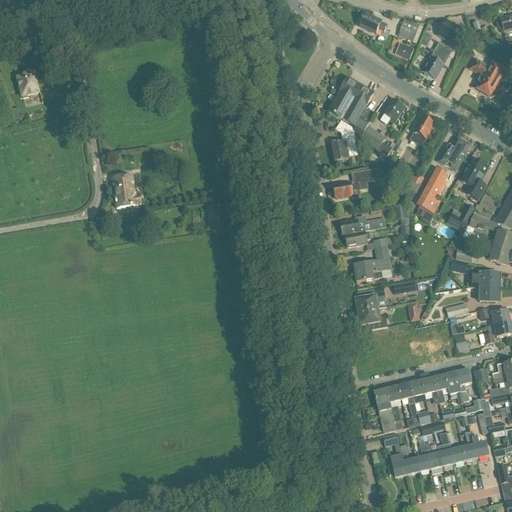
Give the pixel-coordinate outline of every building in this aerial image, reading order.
[(498,20),(511,16),(510,11),(496,15),(498,20)] [(497,25),(496,27),(496,28),(497,29),(498,30),(499,31),(500,31),(501,31),(504,31),(504,34),(511,32),(511,16),(500,20),(501,22),(499,22),(498,23),(497,25)] [(361,27),(360,28),(376,36),(378,31),(384,34),(387,27),(381,24),(366,17),(363,22),(362,23),(360,25),(361,27)] [(447,21),(437,38),(455,49),(465,32),(447,21)] [(404,22),(396,42),(405,45),(407,41),(416,45),(422,29),(423,29),(424,27),(417,24),(416,26),(404,22)] [(426,48),(431,38),(425,35),(420,44),(426,48)] [(431,60),(423,74),(435,81),(444,67),(438,64),(441,59),(444,61),(450,49),(441,44),(434,55),(431,60)] [(402,59),(409,62),(413,51),(406,48),(402,59)] [(275,52),(267,54),(269,65),(277,64),(275,52)] [(476,61),(470,71),(482,77),(474,90),(490,99),(492,99),(493,99),(494,99),(495,98),(496,97),(496,95),(496,94),(495,93),(494,91),(505,73),(489,64),(487,68),(476,61)] [(25,77),(18,79),(23,100),(28,99),(28,96),(38,94),(33,74),(24,76),(25,77)] [(339,79),(330,79),(330,86),(331,86),(331,89),(338,89),(338,86),(339,86),(339,79)] [(329,110),(328,112),(330,112),(329,114),(341,121),(341,120),(355,128),(357,129),(355,133),(360,136),(368,123),(360,118),(373,96),(348,81),(333,107),(331,106),(330,108),(329,110)] [(393,102),(384,116),(396,124),(405,110),(403,109),(403,107),(401,106),(399,106),(393,102)] [(415,134),(411,142),(422,148),(426,141),(434,127),(429,124),(429,122),(426,120),(424,121),(423,120),(415,134)] [(335,132),(341,135),(354,133),(353,128),(342,121),(335,132)] [(369,129),(361,141),(378,153),(386,141),(369,129)] [(349,159),(358,158),(354,133),(341,135),(341,136),(343,144),(332,146),(335,165),(342,163),(343,165),(347,164),(347,163),(349,162),(349,159)] [(448,147),(439,164),(456,174),(471,148),(457,140),(452,149),(448,147)] [(399,142),(392,152),(399,156),(406,146),(399,142)] [(166,154),(153,155),(154,165),(168,163),(166,154)] [(384,164),(387,159),(382,155),(379,160),(380,161),(384,164)] [(379,160),(373,156),(370,162),(376,166),(380,161),(379,160)] [(474,162),(461,183),(470,188),(466,195),(478,202),(486,188),(479,185),(488,170),(484,168),(484,166),(479,163),(477,164),(474,162)] [(441,169),(420,207),(434,215),(439,206),(436,204),(446,186),(449,188),(455,177),(441,169)] [(335,194),(334,196),(335,199),(336,200),(336,201),(352,199),(351,193),(359,191),(359,193),(367,191),(365,179),(375,177),(374,171),(362,173),(363,174),(355,176),(357,185),(350,186),(350,185),(343,186),(344,187),(334,189),(335,194)] [(331,178),(332,187),(349,184),(347,175),(331,178)] [(132,177),(112,180),(116,210),(137,207),(136,207),(142,206),(140,196),(135,197),(132,177)] [(406,182),(404,195),(415,196),(416,191),(418,192),(418,186),(420,186),(420,184),(406,182)] [(511,194),(495,225),(511,232),(511,194)] [(360,208),(361,212),(387,208),(386,204),(360,208)] [(452,215),(446,226),(463,235),(476,211),(466,206),(459,219),(452,215)] [(224,207),(214,208),(215,218),(221,217),(221,219),(225,219),(224,207)] [(407,207),(391,210),(393,224),(409,222),(407,207)] [(239,228),(238,217),(228,218),(229,229),(239,228)] [(348,217),(339,219),(343,237),(345,237),(359,235),(365,234),(385,230),(383,221),(365,224),(365,219),(356,221),(356,222),(349,223),(348,217)] [(474,218),(469,229),(486,236),(488,231),(498,235),(500,229),(474,218)] [(359,235),(345,237),(347,250),(367,247),(366,243),(370,242),(369,234),(365,235),(365,234),(359,235)] [(511,238),(499,234),(494,249),(511,254),(511,252),(511,238)] [(410,244),(409,236),(401,237),(401,245),(410,244)] [(366,248),(366,252),(387,248),(393,247),(392,241),(373,244),(373,247),(366,248)] [(378,263),(354,267),(357,285),(373,282),(373,281),(382,280),(381,274),(391,272),(389,261),(388,255),(387,248),(375,250),(378,263)] [(494,249),(490,263),(508,268),(511,254),(494,249)] [(458,251),(455,261),(472,265),(474,255),(458,251)] [(455,263),(453,272),(466,275),(468,266),(455,263)] [(471,275),(470,290),(480,291),(480,290),(500,291),(500,277),(481,276),(471,275)] [(407,285),(395,287),(396,297),(409,295),(407,285)] [(480,290),(480,291),(479,304),(499,304),(500,291),(480,290)] [(367,300),(355,302),(357,315),(378,312),(377,303),(386,302),(384,291),(366,294),(367,300)] [(466,306),(446,311),(449,320),(468,316),(466,306)] [(488,311),(479,313),(481,322),(490,319),(488,311)] [(378,312),(357,315),(360,329),(371,327),(372,332),(387,330),(385,319),(379,320),(378,312)] [(492,316),(494,328),(510,325),(508,313),(492,316)] [(420,323),(418,314),(409,316),(410,325),(420,323)] [(460,324),(452,326),(454,334),(462,332),(460,324)] [(494,328),(496,338),(496,340),(511,336),(511,335),(510,325),(494,328)] [(494,328),(487,328),(489,337),(493,336),(494,338),(496,338),(494,328)] [(454,338),(455,346),(464,344),(462,336),(454,338)] [(489,337),(484,338),(486,348),(495,346),(494,338),(493,336),(489,337)] [(499,376),(493,377),(494,382),(511,378),(511,365),(498,368),(499,376)] [(469,372),(456,375),(463,404),(469,403),(468,398),(467,399),(464,388),(472,386),(469,372)] [(486,372),(475,375),(477,386),(489,383),(486,372)] [(456,375),(445,378),(448,392),(450,397),(456,395),(459,405),(463,404),(456,375)] [(445,378),(433,381),(439,407),(444,406),(444,405),(445,404),(442,393),(448,392),(445,378)] [(511,378),(494,382),(495,387),(507,385),(508,392),(511,391),(511,378)] [(433,381),(421,383),(425,397),(432,396),(433,402),(438,401),(439,407),(433,381)] [(421,383),(410,386),(417,414),(415,405),(426,403),(425,397),(421,383)] [(410,386),(398,389),(402,403),(407,401),(411,415),(412,415),(413,422),(417,421),(416,414),(417,414),(410,386)] [(398,389),(387,392),(390,406),(402,403),(398,389)] [(505,390),(490,393),(491,400),(507,397),(505,390)] [(387,392),(374,395),(378,408),(390,406),(387,392)] [(507,397),(491,400),(493,408),(508,405),(507,397)] [(511,409),(500,411),(501,416),(511,413),(511,401),(510,402),(511,409)] [(390,406),(378,408),(384,436),(397,434),(394,424),(391,410),(390,406)] [(398,408),(391,410),(394,424),(401,423),(398,408)] [(511,413),(501,416),(502,420),(507,419),(509,427),(511,426),(511,413)] [(483,416),(478,417),(482,438),(488,436),(483,416)] [(429,417),(418,420),(419,427),(431,425),(429,417)] [(467,420),(461,422),(463,430),(469,428),(467,420)] [(503,425),(488,428),(489,435),(505,432),(503,425)] [(470,434),(465,436),(468,449),(474,448),(472,440),(470,434)] [(446,435),(440,437),(443,449),(449,447),(446,435)] [(397,436),(383,440),(385,449),(399,446),(397,436)] [(479,446),(474,448),(477,462),(489,459),(486,445),(479,446)] [(368,449),(370,461),(377,460),(376,448),(368,449)] [(406,448),(400,450),(407,478),(419,475),(415,461),(408,463),(407,457),(408,457),(406,448)] [(468,449),(462,450),(465,464),(477,462),(474,448),(468,449)] [(392,467),(387,468),(389,477),(394,476),(395,481),(407,478),(400,450),(395,451),(397,459),(390,460),(392,467)] [(462,450),(450,453),(454,467),(465,464),(462,450)] [(430,451),(426,452),(427,458),(430,472),(442,470),(439,456),(432,457),(430,451)] [(422,459),(415,461),(419,475),(430,472),(427,458),(426,453),(421,454),(422,459)] [(450,453),(439,456),(442,470),(454,467),(450,453)] [(509,485),(508,480),(506,469),(506,468),(505,468),(497,470),(501,486),(509,485)]
